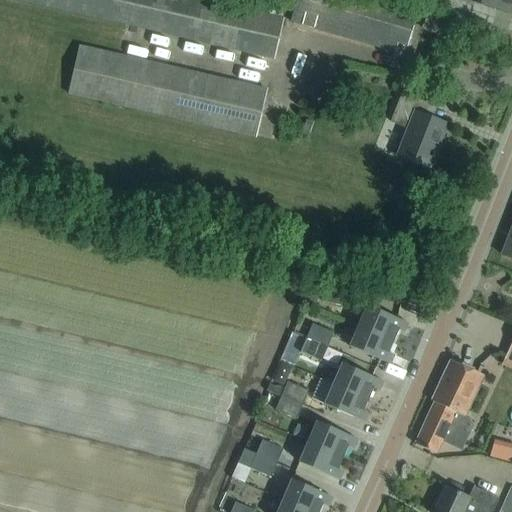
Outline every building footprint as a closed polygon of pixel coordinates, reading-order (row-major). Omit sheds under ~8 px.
[(283,20),(196,0),(8,0),(273,62),(283,20)] [(418,9),(398,3),(388,0),(295,0),(289,22),(393,52),(396,42),(407,45),(418,9)] [(511,0),(481,0),(481,3),(509,13),(511,4),(511,0),(510,0),(511,0)] [(452,19),(430,9),(421,30),(443,40),(452,19)] [(342,54),(343,43),(324,42),(323,53),(342,54)] [(255,138),(266,90),(77,47),(66,95),(255,138)] [(198,50),(196,60),(215,63),(217,53),(198,50)] [(314,103),(339,76),(327,65),(302,93),(314,103)] [(279,95),(288,99),(295,83),(286,79),(279,95)] [(402,93),(394,111),(390,123),(407,129),(397,155),(429,168),(429,167),(427,166),(431,158),(432,159),(434,154),(433,153),(438,140),(439,140),(446,125),(423,116),(428,103),(402,93)] [(322,300),(322,302),(343,307),(347,292),(325,287),(322,300)] [(306,291),(303,302),(306,303),(314,306),(317,294),(308,291),(306,291)] [(357,327),(393,342),(398,330),(403,333),(407,324),(366,306),(357,327)] [(326,348),(332,334),(312,325),(306,339),(326,348)] [(388,353),(393,342),(357,327),(349,347),(389,365),(393,356),(388,353)] [(320,362),(326,348),(306,339),(300,353),(320,362)] [(468,418),(464,416),(483,376),(450,361),(431,402),(434,403),(415,445),(435,454),(441,442),(460,451),(471,427),(468,418)] [(332,385),(367,400),(372,389),(378,391),(382,382),(341,364),(332,385)] [(300,406),(306,392),(287,383),(280,397),(300,406)] [(363,411),(367,400),(332,385),(323,405),(364,423),(368,414),(363,411)] [(294,420),(300,406),(280,397),(274,411),(294,420)] [(307,443),(342,458),(347,447),(353,449),(357,440),(316,422),(307,443)] [(275,464),(281,450),(262,442),(256,455),(275,464)] [(337,469),(342,458),(307,443),(298,463),(339,481),(343,472),(337,469)] [(275,464),(256,455),(243,450),(237,463),(269,477),(275,464)] [(282,501),(307,511),(318,511),(322,505),(327,507),(331,498),(291,481),(282,501)] [(434,511),(491,511),(498,499),(473,487),(468,498),(445,488),(434,511)] [(511,511),(511,487),(511,488),(500,511),(511,511)] [(236,499),(224,494),(216,511),(254,511),(234,504),(236,499)] [(307,511),(282,501),(276,511),(307,511)]
